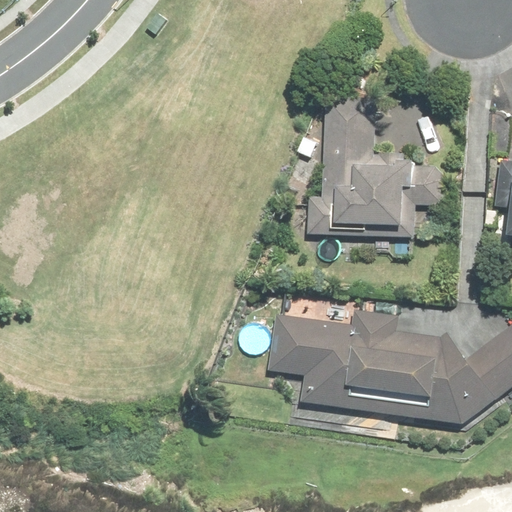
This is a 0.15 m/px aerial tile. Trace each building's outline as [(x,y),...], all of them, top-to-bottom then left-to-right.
[(377,152),(379,98),(331,97),(329,149),(328,196),(313,196),(313,203),(312,222),(312,232),(413,235),(420,235),(420,222),(421,203),(447,203),(449,165),(396,163),(397,153),(377,152)] [(314,155),(317,146),(320,140),(307,135),(301,150),(314,155)] [(511,159),(506,159),(501,205),(511,205),(511,159)] [(489,226),(500,227),(501,209),(490,209),(489,226)] [(402,314),(395,313),(358,309),(356,323),(330,320),(281,313),(273,369),(276,370),(309,374),(306,400),(469,421),(503,396),(511,388),(511,326),(473,356),(454,330),(446,337),(400,331),(402,314)]
